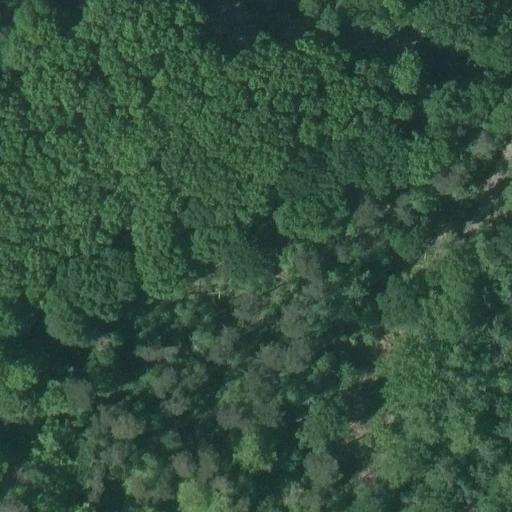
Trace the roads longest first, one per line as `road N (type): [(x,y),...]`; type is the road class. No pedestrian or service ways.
road 1 (track): [(511,67),(0,278)]
road 2 (track): [(341,511),(511,132)]
